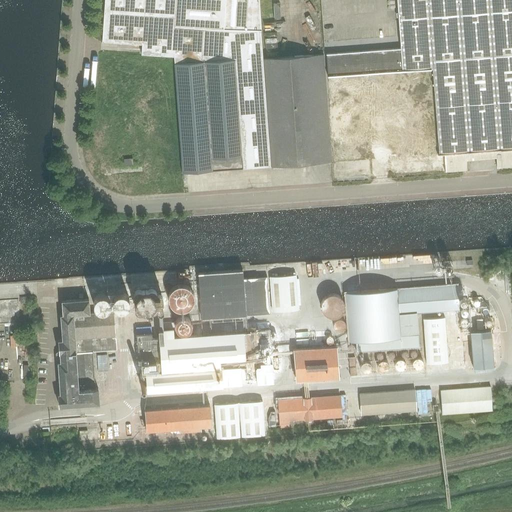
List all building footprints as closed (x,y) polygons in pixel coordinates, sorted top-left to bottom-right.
[(141,42),(141,43),(140,52),(173,54),(181,173),(271,167),(263,59),(259,0),(103,0),(101,39),(141,42)] [(392,43),(326,48),(328,77),(433,70),(439,155),(511,149),(511,0),(396,0),(400,42),(392,43)] [(271,167),(330,163),(323,55),(263,59),(271,167)] [(243,278),(242,271),(198,274),(201,319),(269,313),(266,276),(243,278)] [(296,275),(269,276),(272,311),(298,309),(296,275)] [(397,288),(345,292),(349,341),(356,340),(357,351),(356,351),(356,353),(419,348),(416,313),(459,310),(457,284),(397,289),(397,288)] [(168,297),(168,299),(168,301),(169,302),(169,304),(170,305),(171,306),(172,308),(173,309),(175,310),(176,310),(178,311),(179,311),(181,311),(183,311),(184,311),(186,310),(187,310),(189,309),(190,308),(191,307),(192,305),(193,304),(193,302),(194,301),(194,299),(194,298),(194,296),(194,294),(193,293),(192,291),(191,290),(190,289),(189,288),(188,287),(186,286),(185,286),(183,285),(181,285),(180,285),(178,286),(177,286),(175,287),(174,288),(172,289),(171,290),(170,291),(170,293),(169,294),(168,296),(168,297)] [(134,293),(134,294),(134,295),(134,297),(135,298),(136,304),(135,306),(135,307),(135,309),(136,311),(137,312),(138,312),(139,313),(141,313),(143,313),(154,312),(156,312),(157,311),(158,309),(158,311),(159,314),(161,314),(164,313),(164,311),(163,309),(163,295),(162,294),(161,293),(160,293),(159,293),(158,293),(158,292),(157,291),(156,290),(155,289),(153,288),(152,288),(151,288),(150,289),(149,290),(142,290),(141,289),(139,289),(137,289),(136,290),(135,292),(134,293)] [(113,301),(113,302),(113,303),(113,304),(113,305),(114,306),(114,307),(115,308),(116,309),(117,310),(118,310),(119,311),(120,311),(121,311),(122,311),(123,311),(124,310),(125,310),(126,310),(127,309),(128,308),(129,307),(129,306),(130,305),(130,304),(130,303),(130,302),(130,301),(130,300),(130,299),(129,298),(129,297),(128,296),(127,295),(126,295),(125,294),(124,294),(123,294),(122,293),(121,293),(120,294),(119,294),(118,294),(117,295),(116,295),(115,296),(114,297),(114,298),(113,299),(113,300),(113,301)] [(321,304),(321,305),(321,307),(321,308),(322,310),(322,311),(323,312),(324,313),(325,314),(326,315),(327,316),(329,317),(330,317),(332,317),(333,317),(335,317),(336,317),(337,316),(339,315),(340,315),(341,314),(342,312),(343,311),(343,310),(344,308),(344,307),(344,306),(344,304),(344,303),(344,301),(343,300),(342,299),(341,297),(340,296),(339,295),(338,295),(336,294),(335,294),(333,294),(332,294),(331,294),(329,294),(328,295),(326,295),(325,296),(324,297),(323,298),(322,300),(322,301),(321,302),(321,304)] [(94,303),(94,304),(94,305),(94,306),(94,307),(95,308),(95,309),(96,310),(97,310),(98,311),(99,312),(100,312),(101,312),(102,312),(103,312),(104,312),(105,312),(106,312),(107,311),(108,310),(109,310),(110,309),(110,308),(111,307),(111,306),(111,305),(111,304),(111,302),(111,301),(111,300),(110,299),(110,298),(109,298),(108,297),(107,296),(106,296),(105,295),(104,295),(103,295),(102,295),(101,295),(100,295),(99,296),(98,296),(97,297),(96,298),(95,298),(95,299),(94,300),(94,301),(94,303)] [(12,322),(18,321),(17,299),(0,299),(0,305),(2,306),(2,311),(10,310),(11,315),(12,315),(12,322)] [(57,352),(56,353),(56,362),(58,363),(59,363),(61,394),(59,394),(59,406),(99,404),(98,388),(95,389),(92,351),(117,349),(114,312),(105,312),(104,312),(103,312),(102,312),(101,312),(99,312),(98,311),(97,310),(96,310),(95,309),(95,308),(94,307),(94,306),(94,305),(94,301),(93,301),(93,299),(62,301),(63,315),(61,315),(63,340),(59,341),(60,352),(57,352)] [(444,316),(422,317),(425,362),(447,361),(444,316)] [(175,324),(175,325),(175,326),(175,328),(175,329),(176,330),(177,331),(178,332),(178,333),(179,333),(180,334),(181,334),(182,334),(184,334),(185,334),(186,334),(187,334),(188,333),(189,333),(189,332),(190,331),(191,330),(191,329),(192,328),(192,327),(192,326),(192,325),(192,324),(191,323),(191,322),(191,321),(190,320),(189,319),(188,319),(187,318),(186,318),(185,317),(184,317),(183,317),(182,317),(181,317),(180,318),(179,318),(178,319),(177,320),(176,321),(175,322),(175,323),(175,324)] [(333,324),(333,325),(333,326),(333,327),(334,327),(334,328),(334,329),(335,329),(335,330),(336,330),(337,331),(338,331),(339,331),(340,331),(341,331),(342,331),(343,331),(343,330),(344,330),(344,329),(345,328),(345,327),(346,326),(346,325),(345,324),(345,323),(345,322),(344,322),(344,321),(343,321),(343,320),(342,320),(341,319),(340,319),(339,319),(338,319),(337,320),(336,320),(335,320),(335,321),(334,322),(334,323),(333,324)] [(144,334),(136,334),(138,361),(145,361),(146,373),(148,391),(238,385),(238,381),(272,379),(268,330),(174,337),(173,329),(159,330),(159,338),(152,338),(152,333),(144,334)] [(490,329),(470,331),(473,367),(493,366),(490,329)] [(295,382),(339,379),(337,346),(293,349),(295,382)] [(107,355),(97,355),(98,371),(108,371),(107,355)] [(412,363),(412,364),(412,365),(412,366),(413,366),(413,367),(414,368),(415,368),(416,369),(417,369),(418,369),(419,369),(420,368),(421,368),(422,367),(423,366),(423,365),(423,364),(423,363),(423,362),(423,361),(422,360),(421,359),(420,358),(419,358),(418,358),(417,358),(416,358),(415,358),(414,359),(413,359),(413,360),(412,361),(412,362),(412,363)] [(394,364),(394,365),(394,366),(395,366),(395,367),(396,368),(396,369),(397,369),(398,370),(399,370),(400,370),(401,370),(402,370),(403,370),(404,369),(404,368),(405,368),(405,367),(406,366),(406,365),(406,364),(406,363),(406,362),(405,361),(404,360),(403,359),(402,359),(401,359),(400,359),(399,359),(398,359),(397,360),(396,360),(395,361),(395,362),(395,363),(394,364)] [(377,365),(377,366),(377,367),(378,368),(378,369),(379,369),(379,370),(380,370),(381,371),(382,371),(383,371),(384,371),(385,371),(386,370),(387,369),(388,368),(388,367),(388,366),(388,365),(388,364),(388,363),(387,362),(386,361),(385,360),(384,360),(383,360),(382,360),(381,360),(380,360),(379,361),(379,362),(378,362),(378,363),(377,364),(377,365)] [(360,366),(360,367),(360,368),(361,369),(361,370),(362,370),(362,371),(363,372),(364,372),(365,372),(366,372),(367,372),(368,372),(369,371),(370,370),(370,369),(371,369),(371,368),(371,367),(371,366),(371,365),(371,364),(370,363),(369,363),(369,362),(368,362),(367,361),(366,361),(365,361),(364,361),(363,362),(362,363),(361,363),(361,364),(360,365),(360,366)] [(443,413),(492,410),(491,385),(441,389),(443,413)] [(415,389),(359,393),(361,415),(417,411),(415,389)] [(342,417),(340,395),(277,399),(279,427),(288,426),(288,420),(304,419),(304,421),(313,420),(313,419),(342,417)] [(264,435),(262,401),(213,404),(216,438),(264,435)] [(209,404),(144,409),(145,431),(179,428),(179,431),(200,429),(200,427),(211,426),(209,404)]
